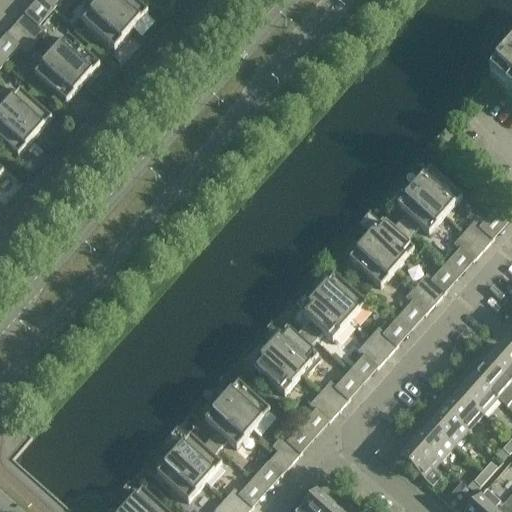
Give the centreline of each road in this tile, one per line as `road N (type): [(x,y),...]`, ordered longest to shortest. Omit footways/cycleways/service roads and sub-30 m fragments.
road 1 (tertiary): [(0,388),(339,0)]
road 2 (tertiary): [(294,0),(0,335)]
road 3 (residential): [(343,441),(511,251)]
